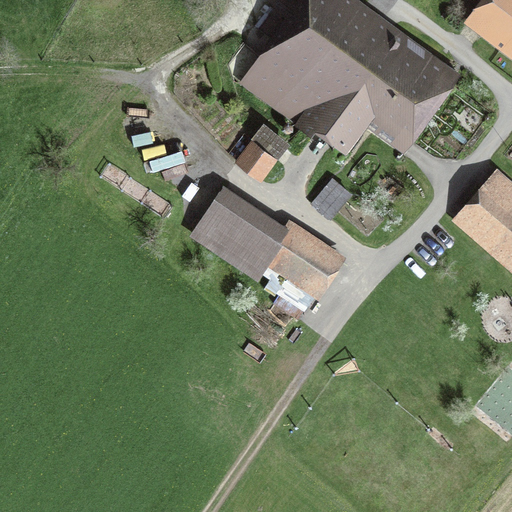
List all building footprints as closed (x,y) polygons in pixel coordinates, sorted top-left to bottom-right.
[(343,150),(370,112),(400,134),(447,67),(353,0),(304,0),(242,87),(311,137),(316,131),(343,150)] [(511,0),(482,0),(472,14),(511,43),(511,0)] [(274,162),(251,145),(237,164),(261,181),(274,162)] [(511,185),(497,173),(453,223),(511,273),(511,185)] [(331,219),(350,197),(333,182),(314,205),(331,219)] [(226,192),(201,230),(259,269),(267,257),(257,250),(274,225),(226,192)] [(339,261),(278,220),(274,225),(257,250),(267,257),(318,291),(339,261)]
